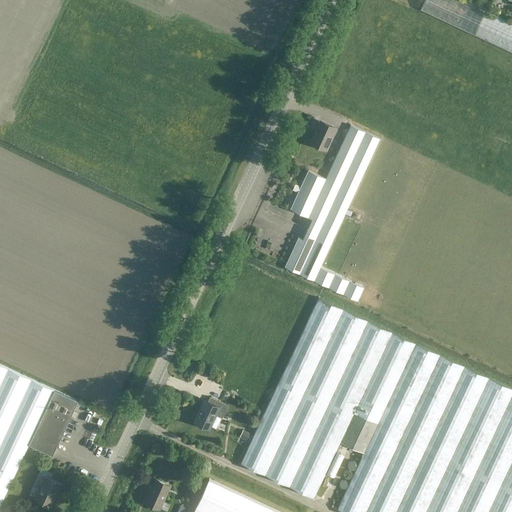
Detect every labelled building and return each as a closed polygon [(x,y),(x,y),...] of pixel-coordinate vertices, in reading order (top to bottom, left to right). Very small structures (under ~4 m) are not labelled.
[(0,0),(0,117),(3,117),(48,0),(0,0)] [(164,0),(272,42),(288,0),(164,0)] [(511,22),(463,0),(425,0),(421,9),(511,51),(511,22)] [(310,140),(328,148),(327,147),(335,130),(337,130),(319,121),(318,122),(320,122),(312,140),(310,140)] [(511,371),(511,199),(350,124),(326,178),(308,216),(312,218),(303,238),(299,236),(285,266),(387,313),(430,333),(440,338),(511,371)] [(291,208),(308,216),(326,178),(308,170),(291,208)] [(319,297),(274,393),(271,391),(268,397),(271,398),(241,463),(314,497),(340,441),(364,452),(337,507),(347,511),(511,511),(511,387),(440,354),(319,297)] [(0,505),(29,444),(54,389),(0,363),(0,505)] [(29,444),(52,455),(78,400),(54,389),(29,444)] [(207,403),(202,400),(202,401),(203,402),(195,419),(194,418),(194,419),(212,427),(211,426),(217,412),(219,413),(218,415),(222,418),(228,405),(210,396),(207,403)] [(243,430),(239,437),(249,442),(252,434),(243,430)] [(33,446),(26,450),(31,459),(39,455),(33,446)] [(51,506),(61,483),(51,478),(53,473),(41,467),(39,473),(45,476),(34,498),(51,506)] [(156,478),(145,502),(160,509),(170,485),(156,478)] [(281,511),(210,478),(193,511),(281,511)]
